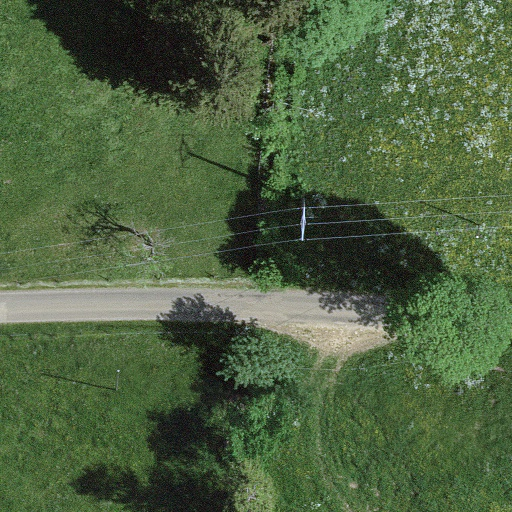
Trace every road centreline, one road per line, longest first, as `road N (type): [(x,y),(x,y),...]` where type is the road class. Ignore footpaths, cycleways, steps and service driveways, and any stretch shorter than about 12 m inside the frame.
road 1 (unclassified): [(511,323),(332,307),(0,308)]
road 2 (track): [(355,511),(336,489),(320,440),(332,307)]
